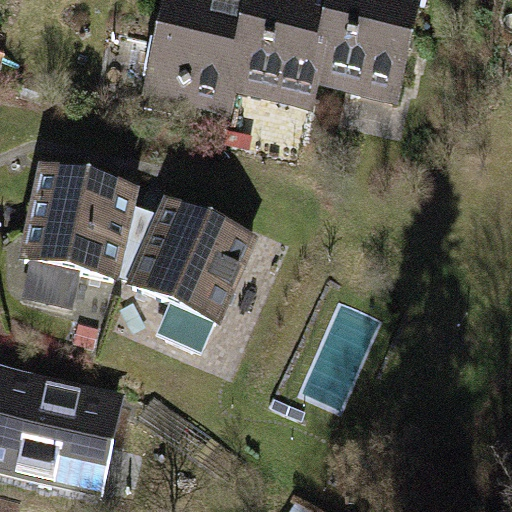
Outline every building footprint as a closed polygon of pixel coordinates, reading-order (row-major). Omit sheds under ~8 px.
[(233,89),(253,0),(168,0),(158,47),(177,51),(173,79),(188,103),(228,112),(233,89)] [(317,83),(334,0),(253,0),(233,89),(267,96),(288,84),(315,90),(317,83)] [(399,85),(418,0),(334,0),(317,83),(351,91),(371,79),(399,85)] [(134,195),(45,175),(26,264),(34,265),(29,289),(35,300),(63,307),(73,301),(78,275),(114,284),(134,195)] [(252,244),(170,207),(134,290),(172,307),(161,330),(167,342),(192,354),(205,348),(214,324),(217,326),(252,244)] [(104,408),(0,385),(0,469),(86,488),(104,408)] [(113,488),(147,493),(151,463),(117,458),(113,488)]
